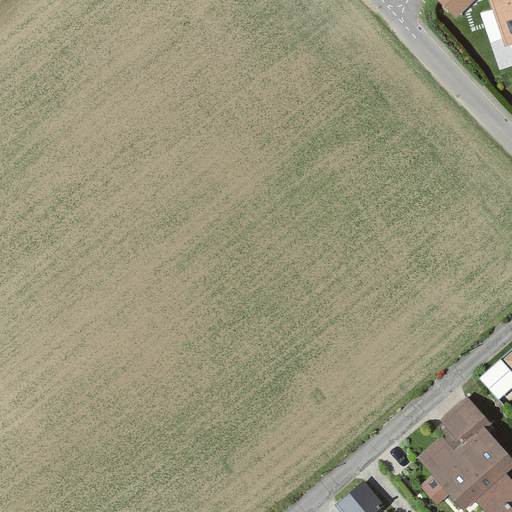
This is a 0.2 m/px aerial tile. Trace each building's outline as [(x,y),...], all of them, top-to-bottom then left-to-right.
[(440,0),(460,18),(477,0),(440,0)] [(511,0),(497,0),(511,41),(511,0)] [(511,350),(482,376),(502,399),(511,390),(511,350)] [(511,511),(511,441),(471,398),(440,427),(451,439),(424,464),(468,511),(475,511),(483,505),(489,511),(511,511)] [(386,511),(364,484),(335,507),(339,511),(386,511)]
